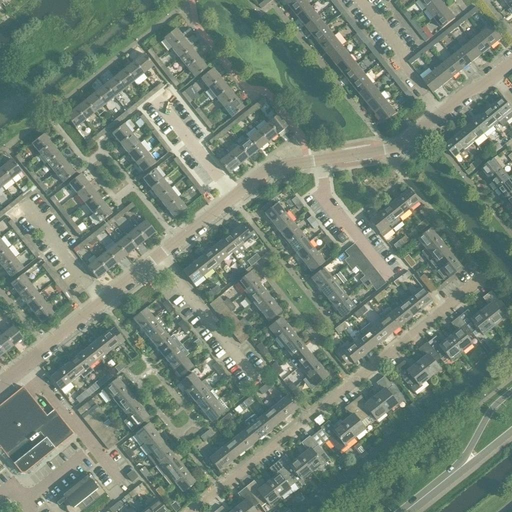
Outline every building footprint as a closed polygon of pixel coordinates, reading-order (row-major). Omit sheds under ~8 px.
[(299,0),(290,8),(298,17),(311,7),(305,0),(299,0)] [(418,0),(419,0),(426,10),(438,0),(418,0)] [(438,0),(426,10),(434,19),(447,9),(439,0),(438,0)] [(337,2),(334,5),(339,11),(342,8),(337,2)] [(401,4),(397,7),(402,14),(406,11),(401,4)] [(298,17),(306,27),(319,17),(311,7),(298,17)] [(447,9),(434,19),(442,29),(455,19),(447,9)] [(472,10),(466,15),(469,19),(475,14),(472,10)] [(345,12),(341,15),(346,21),(350,18),(345,12)] [(409,14),(405,17),(410,23),(414,20),(409,14)] [(306,27),(313,37),(326,27),(319,17),(306,27)] [(463,18),(456,23),(459,26),(466,21),(463,18)] [(353,21),(349,24),(354,31),(358,28),(353,21)] [(416,24),(413,27),(418,33),(421,30),(416,24)] [(453,25),(446,31),(449,35),(456,29),(453,25)] [(491,26),(481,34),(491,47),(501,39),(491,26)] [(313,37),(321,47),(334,36),(326,27),(313,37)] [(163,39),(171,49),(183,39),(175,29),(163,39)] [(357,34),(352,38),(360,48),(364,44),(368,41),(360,31),(357,34)] [(424,33),(420,36),(425,42),(429,40),(424,33)] [(443,34),(437,38),(440,42),(446,37),(443,34)] [(481,34),(471,42),(482,55),(491,47),(481,34)] [(321,47),(329,56),(342,46),(334,36),(321,47)] [(171,49),(179,59),(191,49),(183,39),(171,49)] [(368,41),(364,44),(370,50),(373,47),(368,41)] [(434,41),(427,46),(430,50),(437,45),(434,41)] [(471,42),(462,50),(472,62),(482,55),(471,42)] [(329,56),(337,66),(349,56),(342,46),(329,56)] [(150,49),(147,52),(152,59),(156,56),(150,49)] [(179,59),(187,68),(199,59),(191,49),(179,59)] [(424,49),(418,54),(420,57),(427,52),(424,49)] [(462,50),(452,57),(462,70),(472,62),(462,50)] [(376,51),(372,53),(376,59),(377,60),(381,57),(376,51)] [(144,55),(134,63),(143,75),(153,67),(144,55)] [(337,66),(344,76),(357,65),(349,56),(337,66)] [(414,56),(408,62),(411,65),(417,60),(414,56)] [(452,57),(442,65),(453,78),(462,70),(452,57)] [(158,59),(155,62),(160,68),(163,65),(158,59)] [(199,59),(187,68),(195,78),(207,69),(199,59)] [(384,60),(380,63),(385,69),(389,67),(384,60)] [(134,63),(124,70),(134,82),(143,75),(134,63)] [(383,68),(380,63),(373,68),(377,73),(383,68)] [(344,76),(352,85),(365,75),(357,65),(344,76)] [(442,65),(433,73),(443,86),(453,78),(442,65)] [(166,69),(163,72),(168,78),(171,75),(166,69)] [(200,79),(208,89),(220,79),(212,69),(200,79)] [(124,70),(114,78),(124,90),(134,82),(124,70)] [(391,70),(388,73),(391,77),(393,79),(396,76),(391,70)] [(443,86),(433,73),(423,81),(433,94),(443,86)] [(352,85),(360,95),(373,85),(365,75),(352,85)] [(114,78),(105,86),(114,98),(124,90),(114,78)] [(170,81),(175,88),(179,85),(174,79),(170,81)] [(208,89),(216,99),(228,89),(220,79),(208,89)] [(399,80),(395,82),(401,89),(404,86),(399,80)] [(155,89),(158,92),(164,87),(161,84),(155,89)] [(360,95),(368,105),(380,95),(373,85),(360,95)] [(105,86),(95,94),(105,105),(114,98),(105,86)] [(216,99),(224,108),(236,99),(228,89),(216,99)] [(407,89),(403,92),(408,99),(412,96),(407,89)] [(151,92),(145,97),(148,100),(154,95),(151,92)] [(184,92),(181,95),(186,101),(189,98),(184,92)] [(95,94),(85,101),(95,113),(105,105),(95,94)] [(368,105),(375,114),(388,104),(380,95),(368,105)] [(264,98),(257,103),(260,107),(266,102),(264,98)] [(495,102),(492,105),(493,106),(506,122),(511,117),(511,108),(503,98),(496,104),(495,102)] [(141,99),(135,104),(138,108),(144,103),(141,99)] [(236,99),(224,108),(232,118),(244,109),(236,99)] [(85,101),(76,109),(85,121),(95,113),(85,101)] [(192,102),(189,105),(194,111),(197,108),(192,102)] [(388,104),(375,114),(383,124),(396,114),(388,104)] [(490,109),(483,114),(494,127),(499,122),(503,127),(507,123),(506,122),(493,106),(492,105),(489,107),(490,109)] [(253,107),(247,111),(250,114),(256,109),(254,106),(253,107)] [(132,107),(126,112),(129,115),(135,111),(132,107)] [(85,121),(76,109),(66,117),(75,129),(85,121)] [(200,112),(197,114),(201,120),(205,118),(200,112)] [(244,114),(238,119),(241,122),(247,117),(244,114)] [(476,118),(473,121),(474,122),(484,135),(494,127),(483,114),(477,119),(476,118)] [(122,115),(116,120),(119,123),(125,118),(122,115)] [(143,116),(139,118),(144,124),(148,122),(143,116)] [(278,116),(268,124),(277,136),(287,128),(278,116)] [(208,121),(204,124),(209,130),(213,127),(208,121)] [(471,124),(464,130),(474,142),(484,135),(474,122),(473,121),(470,123),(471,124)] [(234,122),(228,126),(231,130),(237,125),(234,122)] [(112,123),(106,128),(109,131),(115,126),(112,123)] [(268,124),(258,131),(267,143),(277,136),(268,124)] [(112,134),(120,144),(132,135),(124,125),(112,134)] [(151,125),(147,128),(152,134),(155,131),(151,125)] [(225,129),(218,134),(221,138),(227,133),(225,129)] [(103,130),(97,135),(99,139),(105,134),(103,130)] [(457,134),(453,136),(465,150),(474,142),(464,130),(457,135),(457,134)] [(258,131),(248,139),(258,151),(267,143),(258,131)] [(31,144),(39,154),(51,145),(43,135),(31,144)] [(120,144),(127,154),(139,144),(132,135),(120,144)] [(158,135),(155,138),(160,144),(163,141),(158,135)] [(451,140),(444,146),(455,158),(460,154),(464,158),(468,154),(465,150),(453,136),(450,139),(451,140)] [(215,137),(209,142),(211,145),(218,140),(215,137)] [(87,143),(86,144),(88,146),(89,147),(94,143),(96,142),(93,138),(92,139),(87,143)] [(248,139),(239,147),(248,159),(258,151),(248,139)] [(498,143),(494,146),(497,151),(502,147),(498,143)] [(127,154),(135,164),(147,154),(139,144),(127,154)] [(39,154),(47,164),(59,155),(51,145),(39,154)] [(166,145),(163,147),(168,154),(171,151),(166,145)] [(497,151),(494,146),(489,150),(493,155),(497,151)] [(239,147),(229,155),(238,167),(248,159),(239,147)] [(147,154),(135,164),(143,173),(155,164),(147,154)] [(18,155),(15,157),(20,164),(23,161),(18,155)] [(47,164),(55,174),(67,164),(59,155),(47,164)] [(238,167),(229,155),(219,163),(228,175),(238,167)] [(497,156),(481,169),(487,176),(486,177),(488,180),(489,179),(502,169),(505,166),(497,156)] [(173,161),(178,167),(182,164),(177,158),(173,161)] [(479,158),(474,162),(478,167),(483,163),(479,158)] [(12,160),(2,168),(11,180),(21,172),(12,160)] [(478,167),(474,162),(469,166),(473,171),(478,167)] [(67,164),(55,174),(63,184),(75,174),(67,164)] [(26,165),(23,167),(28,174),(31,171),(26,165)] [(2,168),(0,169),(0,185),(2,188),(11,180),(2,168)] [(184,168),(181,170),(186,177),(189,174),(184,168)] [(489,179),(488,180),(491,183),(492,182),(497,189),(510,179),(502,169),(489,179)] [(142,179),(150,189),(162,179),(154,170),(142,179)] [(34,174),(30,177),(35,183),(39,181),(34,174)] [(68,184),(76,194),(88,185),(80,175),(68,184)] [(192,177),(189,180),(194,186),(197,184),(192,177)] [(150,189),(158,199),(170,189),(162,179),(150,189)] [(511,181),(510,179),(497,189),(502,196),(501,196),(504,200),(505,199),(511,193),(511,181)] [(42,184),(38,187),(39,187),(43,193),(46,190),(42,184)] [(197,184),(194,186),(202,196),(205,194),(197,184)] [(76,194),(84,204),(96,194),(88,185),(76,194)] [(29,189),(23,194),(26,198),(32,193),(29,189)] [(158,199),(166,208),(178,199),(170,189),(158,199)] [(401,194),(397,196),(409,210),(419,202),(408,189),(401,195),(401,194)] [(84,204),(92,214),(104,204),(96,194),(84,204)] [(395,200),(389,205),(399,218),(409,210),(397,196),(394,199),(395,200)] [(19,197),(13,202),(16,206),(21,201),(22,201),(19,197)] [(52,197),(49,200),(54,206),(57,204),(52,197)] [(266,204),(260,209),(272,224),(285,214),(277,204),(279,202),(275,197),(266,204)] [(291,201),(295,206),(299,202),(296,197),(291,201)] [(178,199),(166,208),(174,218),(186,209),(178,199)] [(299,202),(295,206),(298,211),(303,207),(299,202)] [(126,208),(125,209),(128,212),(134,207),(131,203),(126,208)] [(104,204),(92,214),(100,224),(112,214),(104,204)] [(10,205),(3,210),(6,213),(12,208),(10,205)] [(381,209),(378,212),(392,230),(402,222),(399,218),(389,205),(382,211),(381,209)] [(60,207),(57,210),(62,216),(65,213),(60,207)] [(121,212),(115,216),(118,220),(124,215),(121,211),(121,212)] [(392,230),(378,212),(375,214),(376,216),(369,221),(382,238),(392,230)] [(285,214),(272,224),(280,234),(293,223),(285,214)] [(68,217),(64,220),(69,226),(73,223),(68,217)] [(306,221),(310,225),(315,221),(311,217),(306,221)] [(112,219),(106,224),(108,227),(114,223),(112,219)] [(424,220),(420,224),(424,229),(428,225),(424,220)] [(11,221),(7,223),(12,230),(16,227),(11,221)] [(146,221),(136,229),(145,241),(155,233),(146,221)] [(315,221),(310,225),(314,230),(319,226),(315,221)] [(293,223),(280,234),(285,240),(284,241),(287,244),(300,233),(293,223)] [(424,229),(420,224),(415,228),(419,233),(424,229)] [(234,229),(231,231),(232,233),(242,246),(251,238),(254,241),(257,239),(258,240),(247,225),(244,228),(242,225),(235,230),(234,229)] [(72,229),(77,235),(80,233),(75,227),(72,229)] [(102,227),(96,232),(99,235),(105,230),(102,227)] [(136,229),(126,237),(135,249),(145,241),(136,229)] [(417,239),(425,249),(439,238),(437,235),(435,236),(430,229),(417,239)] [(19,230),(15,233),(20,239),(23,237),(19,230)] [(228,235),(222,240),(232,253),(235,257),(245,249),(242,246),(232,233),(231,231),(228,234),(228,235)] [(300,233),(287,244),(289,247),(290,246),(295,253),(308,243),(300,233)] [(348,239),(342,233),(337,237),(342,244),(348,239)] [(92,235),(86,240),(89,243),(95,238),(92,235)] [(322,240),(326,245),(330,241),(327,236),(322,240)] [(405,236),(400,240),(404,244),(409,241),(405,236)] [(126,237),(116,245),(126,257),(135,249),(126,237)] [(421,252),(429,262),(446,249),(440,242),(442,241),(439,238),(425,249),(421,252)] [(26,240),(23,243),(28,249),(31,246),(26,240)] [(222,240),(212,248),(222,261),(232,253),(222,240)] [(404,244),(400,240),(393,246),(397,250),(404,244)] [(330,241),(326,245),(329,250),(334,246),(330,241)] [(82,242),(76,247),(79,251),(85,246),(82,242)] [(308,243),(295,253),(303,263),(316,253),(308,243)] [(344,252),(348,257),(358,249),(354,244),(344,252)] [(116,245),(106,252),(116,264),(126,257),(116,245)] [(209,251),(202,256),(212,269),(222,261),(212,248),(211,247),(208,250),(209,251)] [(348,257),(349,257),(352,261),(362,253),(358,249),(348,257)] [(429,262),(437,272),(453,258),(446,249),(429,262)] [(0,255),(0,265),(3,269),(15,259),(7,250),(0,255)] [(34,250),(31,253),(36,259),(39,256),(34,250)] [(106,252),(97,260),(106,272),(116,264),(106,252)] [(316,253),(303,263),(311,273),(324,263),(316,253)] [(352,261),(352,262),(356,266),(365,258),(362,253),(352,261)] [(256,254),(251,258),(255,263),(260,259),(256,254)] [(403,259),(407,264),(412,260),(408,255),(403,259)] [(202,256),(193,264),(203,277),(212,269),(202,256)] [(344,261),(348,266),(352,262),(352,261),(349,257),(344,261)] [(453,258),(437,272),(445,282),(461,268),(456,261),(457,260),(455,257),(453,258)] [(255,263),(251,258),(247,262),(251,267),(255,263)] [(356,267),(359,271),(369,263),(365,258),(356,266),(356,267)] [(15,259),(3,269),(11,279),(23,269),(15,259)] [(106,272),(97,260),(87,268),(96,280),(106,272)] [(412,260),(407,264),(411,268),(415,265),(412,260)] [(351,270),(356,267),(356,266),(352,262),(348,266),(351,270)] [(45,263),(41,266),(46,272),(50,270),(45,263)] [(189,266),(182,272),(193,285),(203,277),(193,264),(192,263),(188,265),(189,266)] [(361,273),(364,277),(365,277),(375,269),(371,265),(361,273)] [(323,268),(311,279),(316,285),(315,286),(317,290),(331,278),(323,268)] [(365,277),(368,281),(368,282),(378,274),(375,269),(365,277)] [(237,270),(232,274),(236,278),(241,275),(237,270)] [(52,273),(49,276),(54,282),(57,279),(52,273)] [(250,273),(237,283),(245,293),(259,282),(256,278),(255,279),(250,273)] [(236,278),(232,274),(227,277),(231,282),(236,278)] [(372,286),(382,278),(378,274),(368,282),(372,286)] [(10,285),(18,294),(30,285),(22,275),(10,285)] [(331,278),(317,290),(320,293),(321,292),(326,298),(339,288),(343,285),(335,275),(331,278)] [(402,275),(398,279),(402,284),(406,280),(402,275)] [(419,278),(423,283),(427,279),(424,275),(419,278)] [(359,280),(363,285),(368,281),(365,277),(364,277),(359,280)] [(382,278),(372,286),(376,291),(386,283),(382,278)] [(402,284),(398,279),(393,283),(397,288),(402,284)] [(427,279),(423,283),(426,288),(431,293),(435,289),(431,284),(427,279)] [(367,290),(372,286),(368,282),(368,281),(363,285),(367,290)] [(248,296),(244,300),(249,306),(253,303),(265,292),(260,286),(261,285),(259,282),(245,293),(248,296)] [(60,283),(57,286),(61,292),(65,289),(60,283)] [(18,294),(26,304),(38,295),(30,285),(18,294)] [(217,285),(212,289),(216,294),(221,290),(217,285)] [(339,288),(326,298),(332,305),(330,306),(333,309),(334,308),(347,298),(339,288)] [(422,288),(411,296),(423,310),(426,308),(425,307),(432,301),(422,288)] [(216,294),(212,289),(208,293),(212,298),(216,294)] [(383,291),(378,295),(382,299),(387,296),(383,291)] [(488,306),(481,312),(493,327),(508,315),(511,319),(511,318),(491,291),(482,298),(488,306)] [(265,292),(253,303),(260,312),(273,302),(265,292)] [(68,293),(64,295),(69,302),(70,301),(73,299),(68,293)] [(26,304),(34,314),(46,304),(38,295),(26,304)] [(382,299),(378,295),(373,298),(377,303),(382,299)] [(411,296),(402,304),(412,317),(419,312),(420,313),(423,310),(411,296)] [(209,305),(213,310),(223,302),(219,297),(209,305)] [(334,308),(333,309),(335,312),(337,311),(342,318),(355,308),(347,298),(334,308)] [(223,302),(226,306),(227,307),(231,303),(228,299),(223,302)] [(162,305),(166,309),(170,306),(166,301),(162,305)] [(213,310),(216,314),(226,306),(223,302),(213,310)] [(273,302),(260,312),(268,322),(281,312),(273,302)] [(227,307),(230,311),(231,312),(235,308),(231,303),(227,307)] [(46,304),(34,314),(41,324),(53,314),(46,304)] [(402,304),(392,312),(402,325),(412,317),(402,304)] [(170,306),(166,309),(169,314),(174,310),(170,306)] [(216,314),(220,319),(230,311),(227,307),(226,306),(216,314)] [(363,306),(359,310),(362,315),(367,311),(363,306)] [(389,308),(379,316),(382,320),(392,333),(402,325),(392,312),(389,308)] [(145,309),(133,319),(141,329),(153,319),(145,309)] [(362,315),(359,310),(354,314),(358,319),(362,315)] [(467,310),(459,317),(472,334),(474,336),(479,332),(482,336),(493,327),(481,312),(473,318),(467,310)] [(230,311),(220,319),(224,323),(234,315),(231,312),(230,311)] [(141,329),(139,330),(142,333),(143,332),(148,339),(161,329),(165,325),(157,316),(153,319),(141,329)] [(457,331),(449,338),(461,353),(471,344),(466,338),(472,334),(459,317),(450,324),(457,331)] [(226,326),(229,330),(239,323),(239,322),(235,318),(226,326)] [(243,318),(239,322),(239,323),(242,327),(247,323),(243,318)] [(280,318),(268,328),(276,338),(289,328),(290,327),(287,324),(286,325),(280,318)] [(177,324),(181,329),(186,325),(182,320),(177,324)] [(382,320),(372,328),(383,340),(392,333),(382,320)] [(344,322),(339,326),(343,331),(348,327),(344,322)] [(229,330),(233,335),(243,327),(242,327),(239,323),(229,330)] [(242,327),(243,327),(246,331),(251,328),(247,323),(242,327)] [(365,328),(360,332),(363,335),(373,348),(380,343),(380,344),(384,342),(383,340),(372,328),(370,324),(365,328)] [(186,325),(181,329),(185,334),(190,330),(186,325)] [(343,331),(339,326),(334,330),(338,334),(343,331)] [(13,327),(3,335),(13,347),(23,339),(13,327)] [(233,335),(237,339),(246,332),(246,331),(243,327),(233,335)] [(289,328),(276,338),(284,348),(296,338),(292,332),(293,331),(290,327),(289,328)] [(109,331),(99,339),(109,352),(119,344),(120,345),(124,341),(114,328),(110,332),(109,331)] [(161,329),(148,339),(156,348),(169,338),(161,329)] [(246,332),(237,339),(240,344),(250,336),(246,332)] [(3,335),(0,337),(0,350),(3,355),(13,347),(3,335)] [(156,348),(155,349),(158,352),(159,351),(164,358),(177,348),(181,345),(173,335),(169,338),(156,348)] [(363,335),(353,343),(363,356),(373,348),(363,335)] [(435,336),(427,342),(440,359),(445,355),(450,361),(461,353),(449,338),(441,344),(435,336)] [(296,338),(284,348),(291,358),(304,347),(296,338)] [(99,339),(89,347),(99,360),(109,352),(99,339)] [(193,343),(197,348),(202,344),(198,340),(193,343)] [(425,357),(417,363),(429,378),(439,370),(434,363),(440,359),(427,342),(418,349),(425,357)] [(255,347),(259,352),(264,348),(260,343),(255,347)] [(340,348),(336,352),(345,364),(350,360),(353,364),(360,358),(361,360),(364,357),(363,356),(353,343),(343,351),(340,348)] [(202,344),(197,348),(201,353),(205,349),(202,344)] [(177,348),(164,358),(172,368),(185,358),(189,355),(181,345),(177,348)] [(78,353),(79,355),(90,367),(99,360),(89,347),(83,352),(82,351),(78,353)] [(291,358),(288,360),(296,370),(299,367),(312,357),(304,347),(291,358)] [(264,348),(259,352),(263,356),(268,352),(264,348)] [(76,357),(70,362),(80,375),(83,379),(93,371),(90,367),(79,355),(78,353),(75,356),(76,357)] [(312,357),(299,367),(307,377),(320,367),(312,357)] [(185,358),(172,368),(180,378),(193,368),(185,358)] [(124,360),(119,364),(123,369),(127,365),(124,360)] [(429,378),(417,363),(409,369),(403,361),(395,368),(416,395),(413,391),(429,378)] [(70,362),(60,370),(70,383),(80,375),(70,362)] [(212,367),(215,371),(220,367),(216,363),(212,367)] [(270,366),(274,371),(279,367),(275,363),(270,366)] [(123,369),(119,364),(114,368),(118,373),(123,369)] [(307,377),(302,381),(310,391),(328,377),(322,370),(323,369),(321,366),(320,367),(307,377)] [(220,367),(215,371),(219,376),(224,372),(220,367)] [(279,367),(274,371),(278,376),(283,372),(279,367)] [(70,383),(60,370),(50,378),(60,391),(70,383)] [(192,373),(179,384),(187,393),(200,383),(192,373)] [(104,376),(99,380),(103,385),(108,381),(104,376)] [(382,391),(374,397),(386,413),(402,400),(405,404),(405,403),(384,377),(376,383),(382,391)] [(104,389),(100,392),(108,402),(112,399),(125,389),(126,388),(124,385),(122,386),(117,379),(104,389)] [(99,380),(95,384),(99,388),(103,385),(99,380)] [(187,393),(186,394),(189,398),(190,397),(195,403),(212,390),(204,380),(200,383),(187,393)] [(227,386),(231,391),(236,387),(232,382),(227,386)] [(286,386),(290,391),(295,387),(291,382),(286,386)] [(268,383),(263,386),(267,391),(271,388),(268,383)] [(267,391),(263,386),(258,390),(262,395),(267,391)] [(236,387),(231,391),(235,395),(240,392),(236,387)] [(295,387),(290,391),(294,395),(299,391),(295,387)] [(0,449),(20,473),(20,474),(21,474),(22,474),(23,474),(24,474),(25,474),(25,473),(73,435),(40,394),(53,411),(46,416),(24,389),(23,388),(22,388),(22,389),(0,405),(0,449)] [(125,389),(112,399),(120,409),(133,398),(127,392),(129,391),(126,388),(125,389)] [(212,390),(195,403),(200,410),(199,411),(202,414),(203,413),(216,403),(220,400),(212,390)] [(85,392),(80,395),(84,400),(88,396),(85,392)] [(80,395),(75,399),(79,404),(84,400),(80,395)] [(287,396),(277,404),(287,417),(297,409),(287,396)] [(360,396),(352,402),(365,419),(370,425),(376,421),(386,413),(374,397),(366,404),(360,396)] [(133,398),(120,409),(128,418),(142,407),(139,404),(138,405),(133,398)] [(248,398),(243,402),(247,407),(252,403),(248,398)] [(203,413),(202,414),(204,417),(205,416),(211,423),(224,413),(228,410),(220,400),(216,403),(203,413)] [(247,407),(243,402),(239,406),(242,411),(247,407)] [(350,417),(342,423),(354,438),(365,430),(360,423),(365,419),(352,402),(344,409),(350,417)] [(86,403),(76,411),(80,416),(90,408),(86,403)] [(277,404),(267,412),(277,425),(284,419),(285,420),(288,418),(287,417),(277,404)] [(91,408),(91,409),(94,412),(94,413),(99,410),(95,405),(91,408)] [(123,422),(131,432),(136,428),(149,418),(143,411),(144,410),(142,407),(128,418),(123,422)] [(90,408),(80,416),(84,420),(94,412),(91,409),(91,408),(90,408)] [(99,410),(94,413),(97,417),(98,418),(103,414),(99,410)] [(94,412),(84,420),(87,425),(97,417),(94,413),(94,412)] [(267,412),(257,420),(267,432),(268,434),(272,431),(271,430),(277,425),(267,412)] [(229,414),(224,418),(228,423),(232,419),(229,414)] [(254,415),(244,423),(248,427),(258,440),(264,435),(265,436),(268,434),(267,432),(257,420),(254,415)] [(97,417),(87,425),(91,430),(101,422),(98,418),(97,417)] [(228,423),(224,418),(219,422),(223,427),(228,423)] [(328,421),(320,428),(341,455),(338,451),(354,438),(342,423),(334,429),(328,421)] [(93,432),(97,437),(107,429),(106,428),(103,424),(93,432)] [(111,424),(106,428),(107,429),(110,433),(115,429),(111,424)] [(135,434),(143,444),(156,434),(148,424),(135,434)] [(248,427),(238,435),(248,448),(258,440),(248,427)] [(97,437),(101,441),(111,433),(110,433),(107,429),(97,437)] [(110,433),(111,433),(114,437),(118,434),(115,429),(110,433)] [(209,430),(204,433),(208,438),(213,435),(209,430)] [(101,441),(104,446),(114,438),(114,437),(111,433),(101,441)] [(208,438),(204,433),(200,437),(204,442),(208,438)] [(143,444),(151,454),(164,444),(156,434),(143,444)] [(238,435),(228,443),(238,456),(248,448),(238,435)] [(307,451),(299,457),(311,472),(327,460),(330,464),(330,463),(309,437),(301,443),(307,451)] [(114,438),(104,446),(108,450),(118,442),(114,438)] [(228,443),(218,451),(228,464),(229,465),(233,462),(232,461),(238,456),(228,443)] [(147,457),(155,467),(173,452),(170,449),(169,450),(164,444),(151,454),(147,457)] [(124,452),(127,457),(132,453),(128,448),(124,452)] [(218,451),(208,459),(218,472),(225,466),(226,467),(229,465),(228,464),(218,451)] [(155,467),(163,476),(179,463),(174,456),(175,456),(173,452),(155,467)] [(132,453),(127,457),(131,461),(136,458),(132,453)] [(285,456),(277,462),(290,479),(294,484),(298,489),(304,485),(301,481),(311,472),(299,457),(291,463),(285,456)] [(275,477),(267,483),(279,498),(290,490),(289,488),(294,484),(290,479),(277,462),(269,469),(275,477)] [(171,486),(174,483),(188,472),(186,469),(185,470),(179,463),(163,476),(171,486)] [(139,471),(143,476),(148,472),(144,468),(139,471)] [(138,478),(132,471),(126,476),(132,482),(138,478)] [(148,472),(143,476),(147,481),(152,477),(148,472)] [(188,472),(174,483),(182,493),(195,483),(190,476),(191,475),(188,472)] [(89,474),(62,496),(64,497),(56,503),(59,506),(63,502),(66,506),(66,507),(66,509),(66,511),(67,511),(81,511),(105,493),(89,474)] [(253,481),(245,488),(258,504),(261,508),(266,503),(269,506),(279,498),(267,483),(260,489),(253,481)] [(138,487),(133,490),(137,495),(141,491),(138,487)] [(155,491),(159,496),(164,492),(160,487),(155,491)] [(243,502),(235,508),(238,511),(255,511),(253,509),(258,504),(245,488),(237,494),(243,502)] [(137,495),(133,490),(128,494),(132,499),(137,495)] [(164,492),(159,496),(163,500),(167,496),(164,492)] [(166,511),(157,500),(147,508),(150,511),(166,511)] [(118,502),(114,506),(117,511),(122,507),(118,502)] [(174,511),(175,511),(180,509),(175,503),(170,506),(174,511)]
